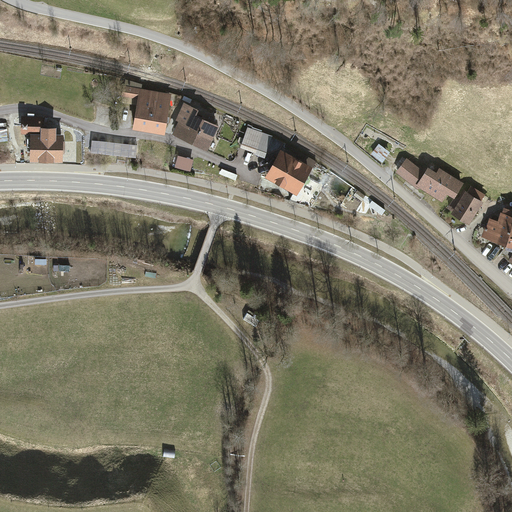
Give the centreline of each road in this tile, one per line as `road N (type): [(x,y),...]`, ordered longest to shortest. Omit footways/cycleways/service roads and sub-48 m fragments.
road 1 (residential): [(511,289),(325,130),(259,87),(160,38),(12,0)]
road 2 (primary): [(511,360),(406,280),(292,228),(147,190),(0,181)]
road 3 (track): [(221,206),(193,286),(0,305)]
road 4 (residential): [(0,110),(43,110),(168,140),(258,179)]
road 5 (track): [(193,286),(267,368),(246,511)]
